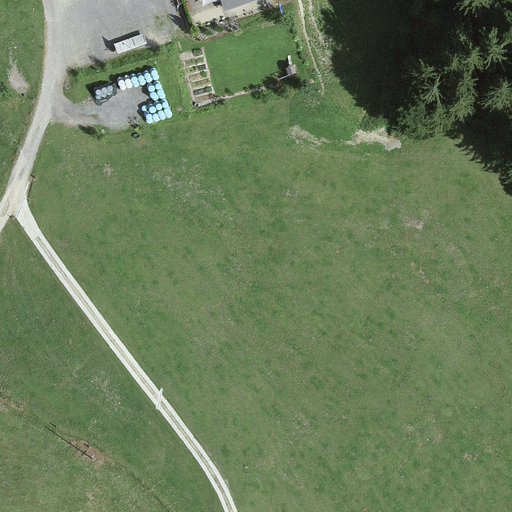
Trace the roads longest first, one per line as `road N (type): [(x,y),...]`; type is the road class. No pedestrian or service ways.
road 1 (track): [(11,200),(205,462),(230,511)]
road 2 (track): [(11,200),(50,75),(49,0)]
